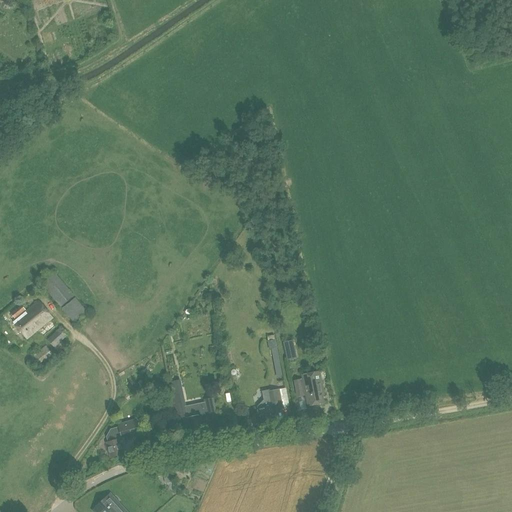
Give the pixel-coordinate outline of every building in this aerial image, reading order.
[(74,296),(54,272),(41,283),(61,308),(74,296)] [(87,312),(75,298),(62,309),(74,324),(87,312)] [(11,313),(16,321),(14,323),(27,340),(53,319),(40,302),(28,312),(21,305),(11,313)] [(48,340),(59,351),(66,344),(63,341),(70,334),(61,327),(48,340)] [(268,342),(269,350),(278,349),(276,341),(268,342)] [(31,357),(37,366),(53,354),(47,346),(31,357)] [(299,356),(297,346),(287,348),(290,362),(296,361),(295,357),(299,356)] [(295,381),(298,397),(307,395),(309,406),(324,403),(318,373),(303,376),(304,380),(295,381)] [(265,400),(258,407),(259,410),(258,410),(261,426),(274,423),(274,421),(277,421),(276,416),(273,416),(271,410),(283,408),(280,389),(271,391),(271,390),(263,391),(265,400)] [(218,420),(213,397),(204,399),(205,402),(193,405),(185,407),(184,403),(182,391),(174,392),(171,394),(176,420),(180,419),(185,418),(189,434),(203,431),(200,415),(207,413),(209,422),(218,420)] [(174,412),(172,401),(163,403),(165,414),(174,412)] [(108,443),(109,442),(112,456),(113,457),(124,455),(124,454),(121,439),(120,440),(120,438),(121,438),(122,441),(141,436),(136,419),(117,425),(118,427),(110,429),(106,437),(108,443)] [(113,502),(107,496),(92,510),(93,511),(122,511),(114,503),(115,503),(113,501),(113,502)]
